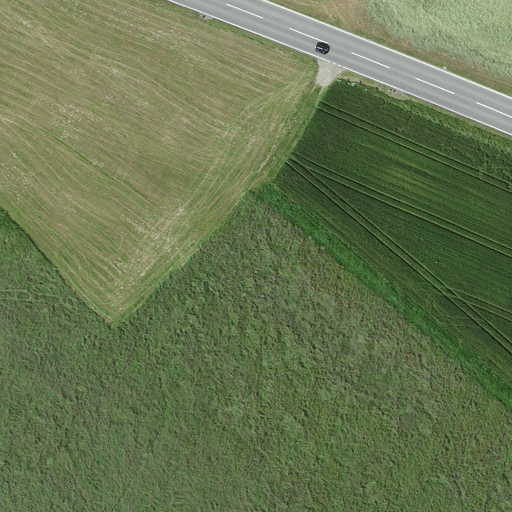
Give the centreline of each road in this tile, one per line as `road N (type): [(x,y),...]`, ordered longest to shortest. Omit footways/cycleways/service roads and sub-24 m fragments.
road 1 (secondary): [(203,0),(511,121)]
road 2 (track): [(341,53),(262,191)]
